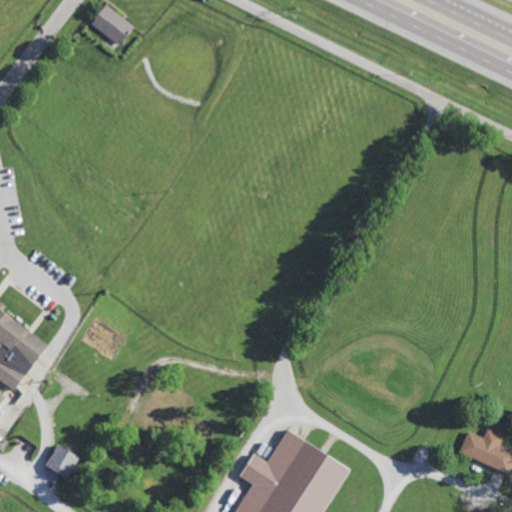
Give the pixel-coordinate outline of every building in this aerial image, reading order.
[(120,47),(91,24),(106,4),(136,27),(120,47)] [(106,54),(90,42),(93,37),(109,48),(106,54)] [(0,301),(54,343),(16,392),(0,379),(0,301)] [(178,411),(176,416),(192,423),(186,436),(179,433),(170,450),(157,444),(164,432),(145,423),(154,406),(162,410),(164,405),(178,411)] [(499,444),(511,449),(511,462),(508,472),(459,450),(469,429),(483,435),(487,426),(504,434),(499,444)] [(265,464),(286,431),(347,470),(319,511),(233,511),(250,487),(237,478),(251,455),(265,464)] [(67,477),(46,463),(59,444),(79,457),(67,477)] [(92,483),(87,476),(96,471),(101,478),(92,483)]
